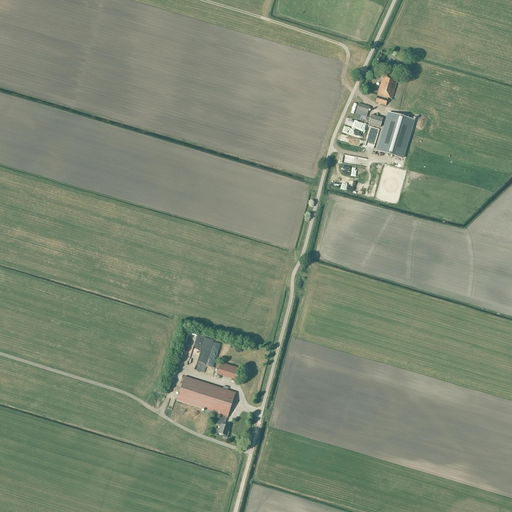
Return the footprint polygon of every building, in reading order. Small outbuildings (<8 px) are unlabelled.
[(392,100),(396,84),(398,79),(384,75),(375,102),(386,105),(388,99),(392,100)] [(358,104),(357,108),(355,114),(366,118),(369,107),(358,104)] [(402,158),(413,120),(389,113),(378,152),(394,156),(402,158)] [(380,128),(383,119),(371,116),(368,124),(380,128)] [(355,122),(354,128),(365,131),(367,125),(355,122)] [(186,368),(194,336),(187,335),(179,367),(186,368)] [(205,360),(210,341),(203,339),(199,354),(202,355),(201,359),(205,360)] [(194,371),(202,371),(203,362),(195,362),(194,371)] [(217,374),(217,375),(236,381),(240,369),(220,363),(220,364),(217,363),(216,368),(219,369),(217,374)] [(184,376),(176,401),(228,417),(236,392),(184,376)] [(220,416),(218,422),(217,425),(221,426),(218,434),(223,435),(222,437),(227,438),(229,432),(227,432),(229,427),(224,426),(227,418),(220,416)]
